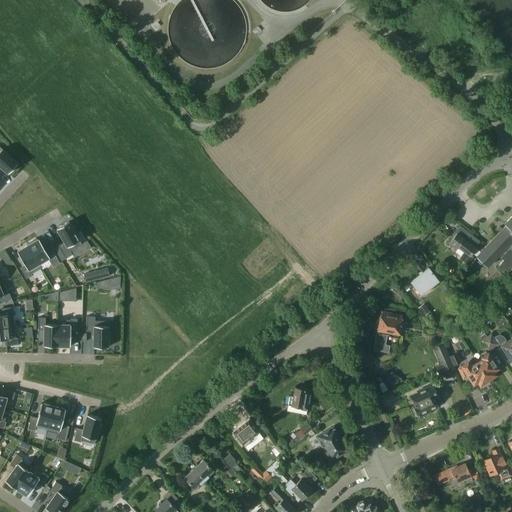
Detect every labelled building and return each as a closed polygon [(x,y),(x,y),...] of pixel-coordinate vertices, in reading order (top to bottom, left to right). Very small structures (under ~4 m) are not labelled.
[(0,166),(8,174),(18,164),(0,147),(0,166)] [(498,233),(480,252),(479,252),(476,256),(476,257),(475,257),(486,268),(497,255),(503,259),(497,266),(509,275),(511,271),(511,241),(511,240),(511,214),(503,224),(505,226),(502,229),(499,227),(496,231),(498,233)] [(64,242),(57,246),(65,259),(72,255),(70,251),(82,244),(76,235),(79,233),(74,226),(72,228),(69,222),(56,229),(64,242)] [(480,241),(465,230),(460,236),(456,233),(448,244),(456,249),(458,247),(464,252),(459,258),(467,265),(473,257),(470,254),(471,253),(476,256),(479,252),(475,248),(475,247),(480,241)] [(47,238),(40,242),(46,253),(52,249),(54,248),(47,238)] [(29,245),(28,245),(39,264),(49,258),(52,264),(58,260),(52,249),(46,253),(40,242),(39,239),(36,240),(35,239),(28,243),(29,245)] [(86,241),(82,244),(70,251),(72,255),(74,258),(91,248),(86,241)] [(19,268),(26,279),(32,276),(31,274),(41,268),(39,264),(28,245),(17,252),(25,265),(19,268)] [(0,255),(5,264),(11,261),(5,250),(0,253),(0,255)] [(109,276),(107,268),(83,274),(85,282),(109,276)] [(421,294),(438,281),(428,268),(411,281),(421,294)] [(97,283),(97,288),(112,289),(112,279),(97,283)] [(2,282),(0,282),(0,303),(11,299),(9,293),(7,293),(3,282),(2,282)] [(0,314),(0,327),(14,326),(13,314),(14,314),(14,307),(1,308),(2,315),(0,314)] [(398,336),(401,317),(390,315),(391,314),(382,312),(379,329),(390,331),(389,335),(398,336)] [(108,332),(108,321),(95,321),(95,317),(86,316),(86,331),(94,332),(93,347),(107,347),(108,341),(110,341),(111,332),(108,332)] [(57,346),(57,324),(45,324),(45,318),(38,317),(38,330),(44,330),(44,346),(57,346)] [(57,324),(57,346),(70,347),(70,331),(77,331),(77,319),(70,318),(70,320),(57,320),(57,324)] [(14,326),(0,327),(0,340),(5,340),(5,346),(18,344),(17,337),(15,338),(14,326)] [(376,333),(373,351),(388,353),(390,346),(385,345),(387,335),(376,333)] [(488,335),(486,337),(493,348),(498,345),(498,344),(494,338),(491,333),(488,335)] [(496,337),(494,338),(498,344),(499,344),(500,343),(511,361),(511,340),(508,343),(505,339),(505,338),(504,338),(504,337),(503,337),(502,337),(502,336),(501,336),(500,336),(499,336),(498,336),(497,336),(496,337)] [(486,337),(481,340),(488,351),(492,348),(493,348),(486,337)] [(433,348),(440,365),(435,367),(438,373),(453,366),(449,356),(443,344),(433,348)] [(477,364),(488,381),(493,378),(494,375),(493,373),(494,373),(493,371),(497,369),(486,351),(480,354),(483,359),(477,364)] [(456,353),(449,356),(453,366),(461,363),(456,353)] [(457,368),(462,379),(469,377),(474,384),(478,381),(479,383),(480,382),(481,383),(483,384),(488,381),(477,364),(471,368),(467,363),(462,366),(462,365),(457,368)] [(457,374),(453,366),(438,373),(440,378),(445,376),(446,379),(457,374)] [(393,387),(401,379),(392,371),(384,380),(393,387)] [(433,386),(418,393),(419,394),(412,397),(414,404),(414,405),(415,407),(414,408),(415,411),(416,411),(417,413),(418,412),(420,417),(430,412),(430,410),(438,407),(437,404),(442,402),(439,394),(442,392),(439,385),(433,387),(433,386)] [(307,411),(311,390),(296,387),(294,396),(290,395),(288,405),(301,408),(300,409),(307,411)] [(0,407),(3,409),(5,410),(9,398),(13,399),(15,392),(3,389),(1,395),(0,394),(0,407)] [(31,416),(28,428),(35,430),(36,426),(47,429),(53,406),(41,403),(37,418),(31,416)] [(47,429),(46,431),(58,434),(57,438),(65,441),(69,426),(61,424),(65,409),(53,406),(47,429)] [(77,428),(74,440),(81,442),(81,440),(94,444),(97,433),(100,433),(102,425),(99,425),(101,418),(87,415),(83,430),(77,428)] [(250,419),(234,431),(248,451),(265,438),(250,419)] [(301,430),(295,434),(299,440),(305,436),(304,435),(312,429),(309,424),(301,430)] [(324,448),(340,439),(333,427),(317,436),(324,448)] [(340,439),(324,448),(330,460),(346,451),(340,439)] [(20,441),(17,446),(25,452),(30,445),(20,441)] [(63,460),(66,449),(59,447),(55,457),(63,460)] [(491,478),(498,475),(501,480),(510,476),(498,448),(492,451),(494,456),(483,461),(491,478)] [(223,460),(231,469),(236,464),(235,459),(229,453),(223,460)] [(14,468),(5,481),(16,489),(16,488),(31,467),(32,467),(21,459),(22,458),(16,454),(9,464),(14,468)] [(194,469),(205,479),(214,470),(204,459),(194,469)] [(277,459),(266,470),(281,486),(287,481),(281,474),(279,474),(275,469),(281,463),(277,459)] [(302,460),(296,463),(300,470),(306,466),(302,460)] [(61,466),(68,470),(71,464),(64,461),(61,466)] [(225,463),(220,467),(230,478),(235,473),(225,463)] [(437,485),(449,480),(452,488),(455,489),(459,489),(462,488),(464,485),(480,478),(475,467),(468,470),(465,463),(434,478),(437,485)] [(236,464),(231,469),(239,477),(244,473),(236,464)] [(266,483),(272,477),(265,470),(262,473),(255,466),(251,471),(260,479),(261,478),(266,483)] [(31,467),(16,488),(16,489),(18,490),(17,491),(24,496),(25,494),(27,496),(36,483),(41,487),(48,476),(42,472),(41,474),(31,467)] [(205,479),(194,469),(185,478),(195,489),(205,479)] [(317,478),(308,469),(303,473),(312,483),(317,478)] [(311,492),(312,491),(301,479),(295,485),(291,481),(287,485),(291,489),(292,488),(303,500),(308,495),(309,495),(311,493),(311,492)] [(54,496),(45,508),(50,511),(60,511),(72,495),(61,487),(62,486),(56,482),(49,492),(54,496)] [(281,501),(275,507),(279,511),(294,511),(296,510),(289,502),(290,501),(276,486),(271,491),(281,501)] [(248,487),(236,500),(242,506),(246,500),(245,499),(247,497),(254,503),(260,497),(248,487)] [(158,511),(171,511),(176,508),(181,502),(171,492),(161,502),(155,508),(158,511)] [(350,511),(378,511),(380,511),(378,508),(377,507),(376,505),(371,507),(370,505),(371,504),(368,503),(368,504),(367,504),(365,501),(364,501),(363,500),(357,503),(358,504),(356,505),(354,506),(349,510),(350,511)]
